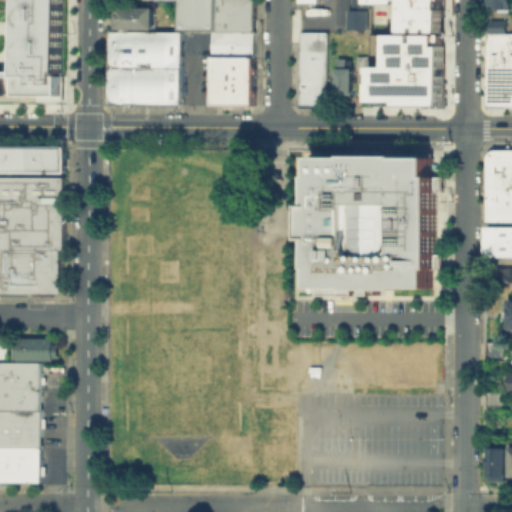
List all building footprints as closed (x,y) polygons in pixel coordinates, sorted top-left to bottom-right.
[(64,0),(64,99),(0,99),(0,72),(19,72),(19,0),(64,0)] [(222,0),(222,29),(187,29),(187,1),(164,1),(164,0),(222,0)] [(222,0),(258,0),(258,31),(222,32),(222,29),(222,0)] [(351,0),(367,0),(368,29),(348,29),(347,8),(352,8),(351,0)] [(441,0),(441,33),(403,32),(403,4),(370,3),(370,0),(441,0)] [(494,0),(511,0),(511,12),(494,12),(494,0)] [(116,8),(156,7),(156,29),(116,29),(116,8)] [(494,34),(494,20),(511,20),(511,34),(494,34)] [(222,32),(258,31),(258,57),(240,57),(217,57),(217,32),(222,32)] [(127,104),(112,104),(112,32),(127,32),(127,104)] [(127,32),(141,32),(141,104),(127,104),(127,32)] [(141,104),(141,32),(156,32),(156,104),(141,104)] [(156,32),(170,32),(170,104),(156,104),(156,32)] [(170,32),(185,32),(185,104),(170,104),(170,32)] [(304,33),(331,33),(330,106),(301,106),(301,51),(304,51),(304,33)] [(443,104),(397,104),(397,100),(371,100),(371,82),(373,82),(373,72),(371,72),(371,65),(387,65),(387,33),(437,33),(437,45),(443,45),(443,104)] [(511,36),(511,108),(490,108),(491,36),(511,36)] [(370,69),(356,69),(356,55),(370,55),(370,69)] [(240,57),(240,86),(240,106),(236,106),(236,86),(217,86),(217,57),(240,57)] [(240,57),(258,57),(258,86),(240,86),(240,57)] [(353,94),(335,94),(336,66),(337,66),(337,57),(346,57),(346,59),(351,59),(351,67),(353,67),(353,94)] [(236,106),(217,106),(217,86),(236,86),(236,106)] [(258,86),(258,105),(240,106),(240,86),(258,86)] [(0,174),(66,174),(66,147),(0,147),(0,174)] [(511,148),(511,221),(486,221),(487,153),(493,148),(511,148)] [(303,244),(303,208),(308,208),(308,180),(311,180),(311,158),(429,159),(429,181),(432,181),(431,273),(428,273),(428,294),(311,293),(311,273),(308,273),(308,244),(303,244)] [(0,179),(65,179),(65,251),(60,251),(60,295),(0,295),(0,179)] [(487,225),(511,225),(511,255),(487,255),(487,225)] [(511,280),(511,266),(497,266),(497,280),(511,280)] [(56,337),(56,344),(61,343),(61,356),(56,357),(56,359),(21,359),(21,358),(16,358),(16,342),(20,342),(20,337),(56,337)] [(502,357),(501,341),(486,341),(486,357),(502,357)] [(0,344),(12,344),(12,359),(0,359),(0,344)] [(0,364),(43,364),(42,485),(0,484),(0,364)] [(507,452),(507,477),(490,477),(491,452),(507,452)]
